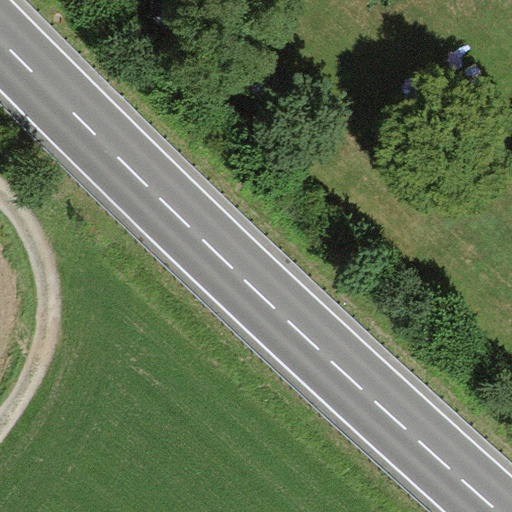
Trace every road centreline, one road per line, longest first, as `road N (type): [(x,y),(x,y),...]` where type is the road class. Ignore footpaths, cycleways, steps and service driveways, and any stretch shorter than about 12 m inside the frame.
road 1 (primary): [(0,34),(257,296),(500,511)]
road 2 (track): [(0,426),(39,361),(47,323),(43,264),(0,190)]
